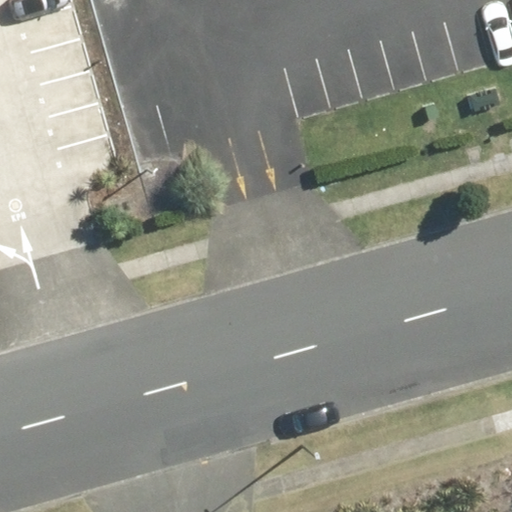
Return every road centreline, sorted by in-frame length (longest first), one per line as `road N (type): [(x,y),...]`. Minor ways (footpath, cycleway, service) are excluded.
road 1 (unclassified): [(511,287),(0,431)]
road 2 (unknown): [(0,106),(83,408)]
